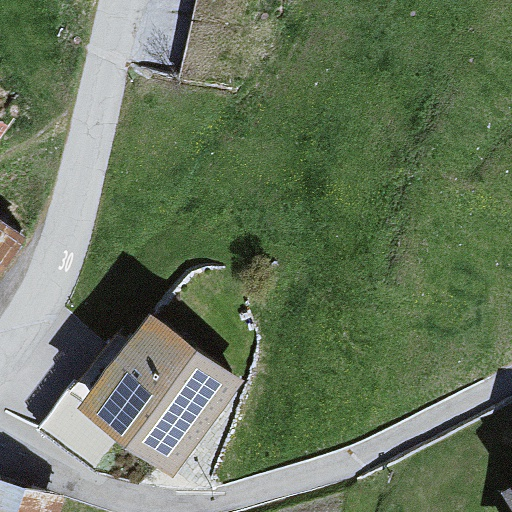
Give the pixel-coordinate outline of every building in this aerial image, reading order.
[(0,116),(0,150),(17,129),(0,116)] [(0,214),(0,288),(35,239),(0,214)] [(162,320),(101,404),(189,466),(249,382),(162,320)] [(56,364),(16,406),(57,446),(98,403),(56,364)] [(61,511),(66,496),(3,479),(0,490),(0,511),(61,511)]
